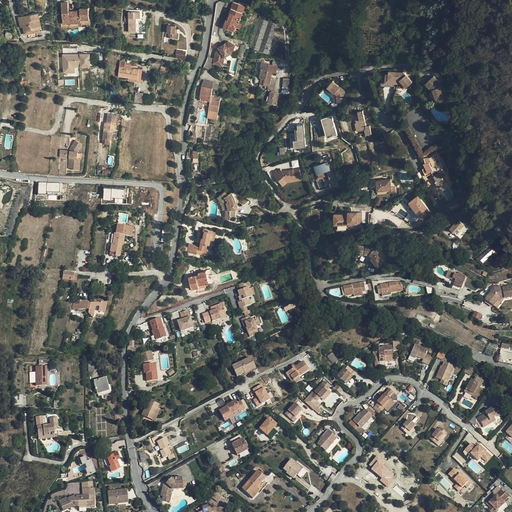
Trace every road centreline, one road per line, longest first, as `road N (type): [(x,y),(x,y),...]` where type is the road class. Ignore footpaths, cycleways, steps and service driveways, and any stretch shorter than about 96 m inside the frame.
road 1 (residential): [(212,0),(185,108),(169,274),(125,340),(129,436),(152,511)]
road 2 (residential): [(473,428),(417,385),(380,382),(338,414),(358,444),(357,457),(311,511)]
